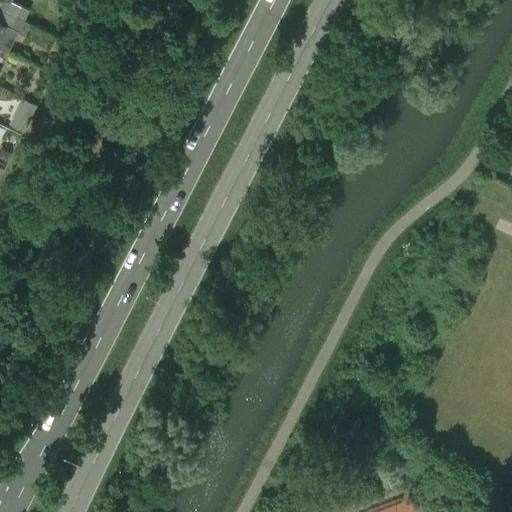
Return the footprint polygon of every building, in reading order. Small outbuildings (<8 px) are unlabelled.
[(21,6),(16,17),(24,20),(29,9),(21,6)] [(27,22),(24,20),(16,17),(11,27),(14,29),(22,32),(27,22)] [(0,21),(0,47),(4,50),(14,29),(11,27),(0,21)] [(48,59),(43,69),(49,72),(51,73),(56,63),(54,62),(48,59)] [(25,131),(29,122),(25,120),(13,115),(9,124),(21,129),(25,131)]
